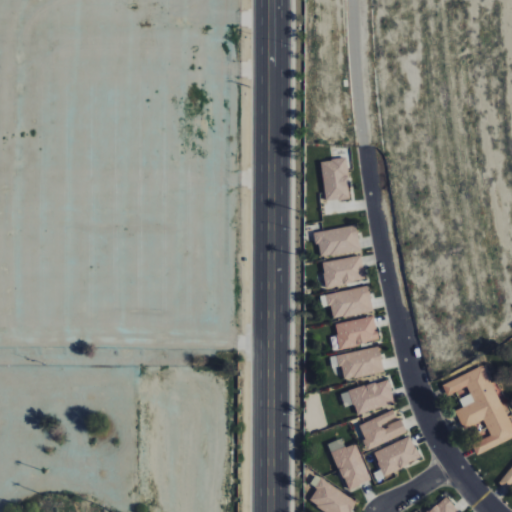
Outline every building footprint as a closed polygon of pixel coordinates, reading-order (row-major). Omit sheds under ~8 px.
[(320,162),(326,202),(351,198),(345,158),(320,162)] [(319,259),(360,251),(356,225),(315,232),(319,259)] [(325,287),(365,282),(362,256),(321,261),(325,287)] [(373,311),(367,286),(321,296),(323,306),(330,305),(333,320),(373,311)] [(379,340),(373,316),(335,325),(340,349),(379,340)] [(383,373),(379,348),(330,356),(332,368),(341,366),(343,379),(383,373)] [(511,439),(511,426),(499,396),(498,396),(485,365),(442,384),(447,396),(467,388),(470,394),(459,399),(463,407),(455,411),(463,430),(484,421),(491,436),(471,444),(476,454),(511,439)] [(340,393),(344,407),(354,405),(357,414),(394,403),(387,379),(340,393)] [(357,425),(368,450),(406,434),(401,420),(398,421),(393,411),(357,425)] [(382,475),(420,461),(411,437),(373,451),(382,475)] [(369,482),(357,443),(344,447),(341,439),(329,443),(344,490),(369,482)] [(511,466),(499,483),(509,490),(511,485),(511,466)] [(324,511),(350,511),(357,502),(321,479),(307,500),(324,511)] [(426,511),(460,511),(445,495),(426,511)]
